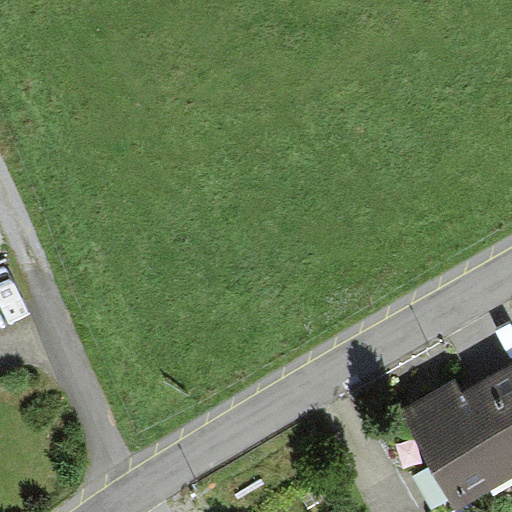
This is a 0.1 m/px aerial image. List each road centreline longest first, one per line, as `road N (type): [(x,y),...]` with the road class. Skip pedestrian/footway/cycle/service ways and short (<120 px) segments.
road 1 (residential): [(110,511),(289,396),(511,270)]
road 2 (track): [(131,497),(0,215)]
